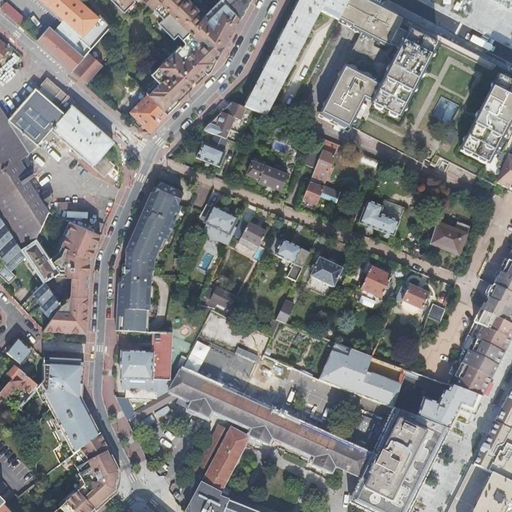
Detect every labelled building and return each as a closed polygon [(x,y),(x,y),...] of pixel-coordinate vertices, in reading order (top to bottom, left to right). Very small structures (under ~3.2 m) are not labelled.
[(43,0),(53,9),(64,19),(82,34),(96,19),(74,0),(43,0)] [(157,83),(148,92),(157,100),(169,114),(179,103),(176,100),(190,86),(204,72),(207,75),(211,72),(214,66),(158,0),(110,0),(123,13),(134,2),(132,0),(140,0),(152,11),(153,10),(163,20),(158,25),(173,40),(177,36),(184,43),(184,46),(181,49),(179,48),(151,76),(157,83)] [(158,0),(214,66),(217,61),(214,57),(220,51),(221,52),(230,36),(239,20),(220,0),(200,20),(195,14),(198,11),(186,0),(158,0)] [(219,0),(220,0),(239,20),(249,0),(219,0)] [(337,22),(348,1),(346,0),(304,0),(304,2),(299,0),(298,0),(297,2),(298,3),(244,108),(253,112),(265,117),(319,13),(337,22)] [(365,0),(364,0),(348,0),(348,1),(337,22),(350,29),(361,34),(338,80),(339,81),(333,93),(331,92),(321,114),(435,169),(440,158),(491,184),(493,180),(504,156),(507,148),(511,139),(511,75),(509,74),(495,67),(493,70),(426,36),(402,24),(404,20),(380,8),(365,0)] [(511,0),(490,0),(510,10),(511,8),(511,0)] [(23,19),(4,2),(0,6),(0,8),(18,24),(23,19)] [(108,30),(96,19),(82,34),(64,19),(54,31),(72,47),(79,39),(91,50),(108,30)] [(72,72),(84,58),(72,47),(54,31),(50,28),(38,42),(72,72)] [(103,66),(88,53),(84,58),(72,72),(80,79),(87,85),(103,66)] [(75,103),(46,78),(43,82),(40,85),(54,98),(51,102),(36,90),(8,122),(0,109),(0,174),(16,164),(32,154),(39,145),(41,143),(49,134),(72,106),(75,103)] [(54,98),(40,85),(36,90),(51,102),(54,98)] [(148,92),(146,94),(147,96),(167,116),(169,114),(157,100),(148,92)] [(129,113),(149,133),(167,116),(147,96),(129,113)] [(243,136),(253,112),(244,108),(241,107),(232,103),(231,103),(221,114),(210,125),(203,132),(214,136),(225,141),(228,131),(243,137),(243,136)] [(83,116),(72,106),(49,134),(53,138),(54,139),(57,136),(78,155),(95,146),(103,134),(83,116)] [(53,138),(49,134),(41,143),(46,148),(53,138)] [(113,142),(103,134),(95,146),(78,155),(91,167),(94,163),(107,174),(114,166),(102,155),(113,142)] [(201,143),(195,159),(219,168),(225,153),(222,152),(226,141),(225,141),(214,136),(210,147),(201,143)] [(323,184),(338,146),(325,141),(322,149),(314,170),(309,181),(319,185),(320,183),(323,184)] [(314,170),(322,149),(310,144),(302,165),(314,170)] [(375,171),(378,163),(357,154),(354,163),(375,171)] [(511,160),(504,156),(493,180),(501,185),(499,188),(506,192),(507,191),(511,192),(511,245),(510,251),(511,251),(506,262),(504,262),(497,275),(499,276),(496,281),(495,281),(488,293),(479,313),(480,314),(478,319),(476,318),(460,351),(462,352),(456,363),(454,362),(447,376),(452,378),(447,388),(449,388),(465,394),(480,400),(495,372),(511,336),(511,328),(505,325),(511,311),(511,160)] [(94,163),(91,167),(104,178),(107,174),(94,163)] [(287,178),(278,174),(281,168),(274,165),(271,171),(251,163),(246,176),(258,181),(257,184),(281,193),(287,178)] [(0,174),(0,217),(4,224),(12,237),(21,250),(36,240),(40,231),(47,214),(43,208),(38,199),(27,182),(33,178),(30,173),(23,176),(16,164),(0,174)] [(447,197),(450,192),(413,177),(410,186),(433,196),(431,201),(444,207),(447,197)] [(323,189),(309,183),(300,205),(314,210),(319,198),(335,204),(340,193),(334,191),(324,187),(323,189)] [(118,319),(117,332),(146,334),(148,307),(151,307),(155,255),(156,252),(158,254),(164,241),(167,242),(181,209),(178,207),(184,195),(159,184),(154,197),(151,195),(147,203),(144,210),(146,212),(145,216),(142,222),(139,221),(125,254),(128,255),(127,263),(125,263),(124,277),(121,281),(120,284),(122,286),(122,291),(118,291),(116,319),(118,319)] [(47,193),(38,199),(43,208),(53,202),(47,193)] [(380,215),(399,223),(404,209),(383,201),(381,207),(382,209),(380,215)] [(382,209),(381,207),(368,202),(366,203),(358,224),(393,238),(399,223),(380,215),(382,209)] [(205,206),(198,219),(205,223),(206,224),(201,234),(208,237),(210,242),(219,243),(227,247),(234,233),(236,229),(231,227),(235,220),(212,209),(205,206)] [(266,234),(240,221),(236,229),(234,233),(242,237),(238,245),(256,254),(259,248),(261,250),(262,247),(260,245),(266,234)] [(72,225),(69,223),(63,237),(66,238),(72,225)] [(0,249),(12,237),(4,224),(0,228),(0,249)] [(436,224),(429,244),(441,249),(440,250),(450,253),(458,256),(463,244),(463,243),(460,242),(463,235),(468,232),(468,231),(457,227),(455,231),(436,224)] [(72,277),(70,296),(87,297),(89,267),(89,261),(98,241),(99,237),(72,225),(66,238),(59,254),(61,257),(51,264),(57,273),(54,276),(72,277)] [(12,237),(0,249),(0,256),(7,263),(21,250),(12,237)] [(274,238),(267,253),(274,257),(281,242),(274,238)] [(49,260),(36,240),(21,250),(26,257),(43,283),(54,276),(57,273),(51,264),(49,260)] [(295,283),(309,255),(300,252),(301,251),(282,242),(281,242),(274,257),(293,266),(287,279),(295,283)] [(26,257),(21,250),(7,263),(5,265),(10,271),(26,257)] [(59,254),(49,260),(51,264),(61,257),(59,254)] [(333,289),(342,270),(319,260),(310,278),(333,289)] [(5,265),(0,269),(0,274),(8,283),(15,276),(10,271),(5,265)] [(381,301),(391,278),(370,268),(360,291),(381,301)] [(403,277),(402,272),(399,271),(395,273),(396,278),(400,280),(403,277)] [(52,295),(43,283),(32,294),(42,304),(52,295)] [(403,284),(396,301),(403,304),(401,307),(403,312),(412,316),(418,314),(419,311),(422,312),(423,310),(425,311),(427,308),(424,307),(429,296),(403,284)] [(228,311),(235,298),(217,289),(215,292),(207,289),(199,307),(211,311),(212,311),(213,312),(217,305),(228,311)] [(57,303),(52,295),(42,304),(40,306),(50,316),(55,311),(56,313),(60,307),(60,306),(57,303)] [(56,313),(43,332),(85,333),(87,297),(70,296),(66,299),(67,301),(60,306),(60,307),(56,313)] [(65,298),(58,303),(60,306),(67,301),(66,299),(65,298)] [(432,306),(427,319),(439,324),(444,311),(432,306)] [(291,311),(283,307),(276,322),(279,323),(284,326),(291,311)] [(207,314),(200,335),(227,344),(231,331),(239,334),(241,325),(207,314)] [(272,320),(265,336),(271,339),(272,339),(279,323),(276,322),(272,320)] [(120,381),(122,381),(121,390),(125,391),(125,399),(131,399),(155,400),(168,394),(168,392),(174,381),(170,380),(171,328),(163,328),(162,335),(152,334),(151,355),(121,354),(120,381)] [(332,332),(328,331),(323,340),(332,344),(334,337),(332,332)] [(184,367),(197,373),(209,346),(196,341),(184,367)] [(19,342),(17,342),(6,355),(20,366),(30,354),(19,342)] [(332,351),(318,382),(340,390),(353,352),(334,345),(332,351)] [(368,348),(365,356),(372,359),(375,350),(368,348)] [(366,373),(372,359),(365,356),(353,352),(340,390),(345,392),(392,410),(401,385),(366,373)] [(261,356),(253,377),(260,380),(263,371),(314,390),(319,378),(261,356)] [(176,369),(180,371),(186,359),(182,358),(176,369)] [(49,409),(32,429),(34,442),(35,484),(38,482),(69,459),(99,435),(96,428),(87,411),(83,405),(81,400),(83,362),(56,360),(42,359),(42,369),(42,382),(38,387),(35,390),(37,394),(40,393),(44,401),(49,409)] [(19,409),(38,387),(15,368),(7,377),(14,382),(12,384),(10,383),(0,394),(0,396),(0,397),(3,399),(17,411),(19,409)] [(315,459),(311,467),(330,476),(334,467),(360,480),(369,460),(370,458),(274,414),(275,412),(273,411),(271,413),(180,371),(174,381),(168,392),(192,403),(188,411),(207,420),(211,411),(224,417),(233,422),(205,476),(202,483),(220,494),(249,439),(267,447),(271,439),(315,459)] [(428,391),(433,379),(411,371),(407,383),(428,391)] [(511,387),(506,399),(495,422),(481,450),(476,459),(473,466),(511,485),(511,387)] [(436,406),(422,400),(415,420),(446,431),(458,408),(474,413),(480,400),(465,394),(449,388),(446,395),(443,393),(436,406)] [(115,399),(127,423),(139,417),(135,410),(131,399),(125,399),(115,399)] [(370,458),(369,460),(360,480),(358,484),(360,485),(351,503),(369,511),(405,511),(411,501),(419,485),(430,463),(446,431),(415,420),(394,411),(378,441),(373,455),(372,455),(370,458)] [(233,422),(224,417),(196,471),(205,476),(233,422)] [(61,509),(57,511),(93,511),(97,511),(117,495),(118,490),(115,490),(116,482),(117,480),(119,480),(120,475),(99,435),(69,459),(77,470),(79,475),(78,475),(82,482),(83,484),(85,487),(61,509)] [(450,511),(505,511),(507,511),(511,499),(511,485),(473,466),(464,485),(450,511)] [(253,511),(219,498),(220,494),(202,483),(186,511),(253,511)]
